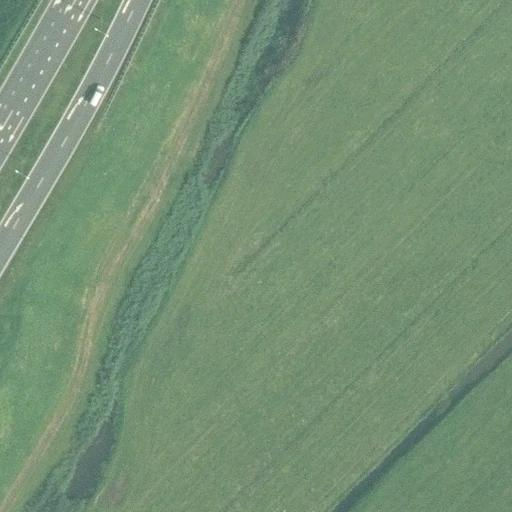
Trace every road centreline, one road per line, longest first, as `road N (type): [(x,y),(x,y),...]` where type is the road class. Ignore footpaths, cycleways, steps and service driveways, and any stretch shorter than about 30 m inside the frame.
road 1 (secondary): [(0,255),(138,0)]
road 2 (secondary): [(69,0),(0,123)]
